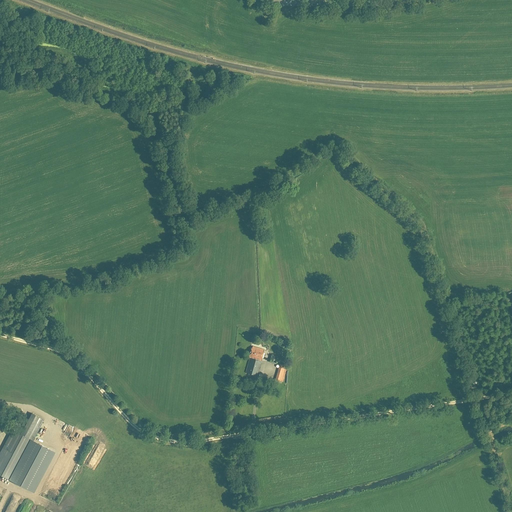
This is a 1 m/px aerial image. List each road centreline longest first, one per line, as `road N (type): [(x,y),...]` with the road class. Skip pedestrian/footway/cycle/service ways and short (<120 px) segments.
road 1 (track): [(511,392),(180,442),(140,430),(70,356),(0,333)]
road 2 (tertiary): [(398,0),(272,0)]
